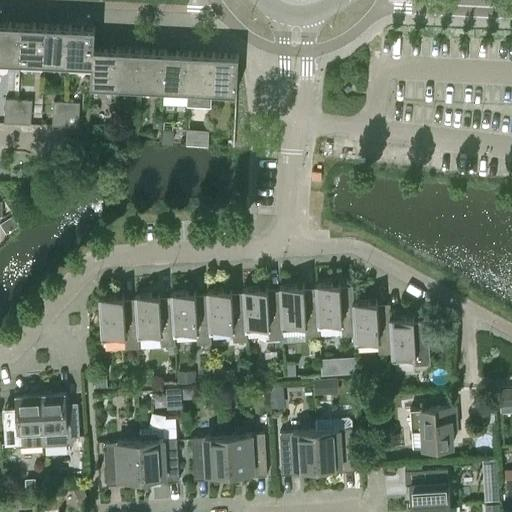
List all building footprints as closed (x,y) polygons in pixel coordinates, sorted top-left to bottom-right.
[(0,58),(20,59),(22,22),(0,20),(0,58)] [(20,59),(44,60),(46,23),(22,22),(20,59)] [(44,60),(68,62),(70,24),(46,23),(44,60)] [(68,62),(91,63),(92,63),(93,45),(94,46),(95,26),(70,24),(68,62)] [(90,83),(115,84),(117,47),(94,46),(93,45),(92,63),(91,63),(90,83)] [(115,84),(139,85),(141,48),(117,47),(115,84)] [(165,49),(141,48),(139,85),(163,86),(165,49)] [(163,86),(187,87),(189,50),(165,49),(163,86)] [(187,87),(211,89),(213,51),(189,50),(187,87)] [(238,53),(213,51),(211,89),(236,90),(238,53)] [(4,121),(17,122),(18,98),(5,97),(4,121)] [(31,99),(18,98),(17,122),(30,123),(31,99)] [(52,124),(65,124),(66,100),(53,100),(52,124)] [(79,101),(66,100),(65,124),(78,125),(79,101)] [(114,124),(114,135),(122,135),(122,124),(114,124)] [(353,300),(354,300),(353,284),(340,285),(340,281),(315,282),(315,286),(316,286),(318,326),(319,326),(341,325),(341,334),(354,333),(355,333),(353,300)] [(282,329),(282,328),(305,327),(305,336),(320,335),(319,326),(318,326),(316,286),(315,286),(304,287),(304,283),(278,285),(279,289),(279,288),(282,329)] [(246,331),(268,329),(269,338),(283,337),(282,328),(282,329),(279,288),(279,289),(268,289),(267,285),(243,287),(243,291),(246,331)] [(207,289),(207,293),(210,333),(211,333),(232,331),(233,340),(247,339),(246,331),(243,291),(232,291),(231,287),(207,289)] [(171,291),(171,295),(172,295),(174,335),(175,335),(196,334),(197,342),(211,342),(211,333),(210,333),(207,293),(196,293),(195,289),(171,291)] [(135,293),(135,297),(136,297),(138,337),(139,337),(160,336),(161,344),(175,344),(175,335),(174,335),(172,295),(171,295),(160,296),(160,292),(135,293)] [(139,346),(139,337),(138,337),(136,297),(135,297),(124,298),(124,294),(99,295),(101,339),(124,338),(125,347),(139,346)] [(377,299),(354,300),(353,300),(355,333),(354,333),(355,344),(378,343),(378,352),(391,351),(392,351),(390,316),(391,316),(390,302),(377,303),(377,299)] [(392,351),(391,351),(392,360),(415,359),(415,367),(430,367),(427,318),(414,319),(414,315),(391,316),(390,316),(392,351)] [(346,371),(354,370),(354,357),(345,358),(346,371)] [(195,369),(177,370),(178,381),(195,380),(195,369)] [(106,374),(94,375),(95,386),(106,385),(106,374)] [(324,378),(319,378),(314,379),(314,381),(315,393),(325,392),(324,381),(324,378)] [(283,384),(270,385),(270,394),(283,393),(283,384)] [(66,391),(40,392),(43,444),(70,443),(77,435),(79,435),(78,407),(66,408),(65,392),(66,392),(66,391)] [(16,446),(43,444),(40,392),(14,394),(14,395),(16,395),(16,405),(4,405),(6,439),(9,439),(16,446)] [(511,409),(511,396),(500,397),(501,411),(511,409)] [(451,418),(455,418),(455,404),(410,407),(411,429),(412,429),(413,447),(452,444),(451,418)] [(316,428),(318,471),(324,470),(324,465),(340,465),(340,469),(355,468),(352,426),(339,427),(339,426),(316,428)] [(139,428),(140,438),(143,481),(148,481),(148,476),(164,475),(164,480),(179,479),(176,436),(163,437),(163,435),(162,431),(160,429),(158,427),(155,427),(139,428)] [(318,471),(316,428),(293,429),(279,430),(282,473),(296,472),(296,467),(312,466),(313,471),(318,471)] [(251,431),(228,433),(230,476),(236,475),(236,471),(252,470),(252,474),(267,474),(264,431),(251,432),(251,431)] [(230,476),(228,433),(205,434),(205,435),(192,435),(194,478),(208,477),(208,472),(224,471),(225,476),(230,476)] [(143,481),(140,438),(117,439),(117,440),(104,440),(106,483),(121,482),(120,477),(137,477),(137,481),(143,481)] [(408,468),(421,468),(421,460),(407,461),(408,468)] [(406,500),(407,505),(450,502),(448,479),(447,466),(405,469),(405,483),(410,483),(411,499),(406,500)] [(450,511),(450,502),(407,505),(407,511),(412,511),(411,511),(450,511)] [(498,511),(498,502),(485,503),(485,511),(498,511)]
